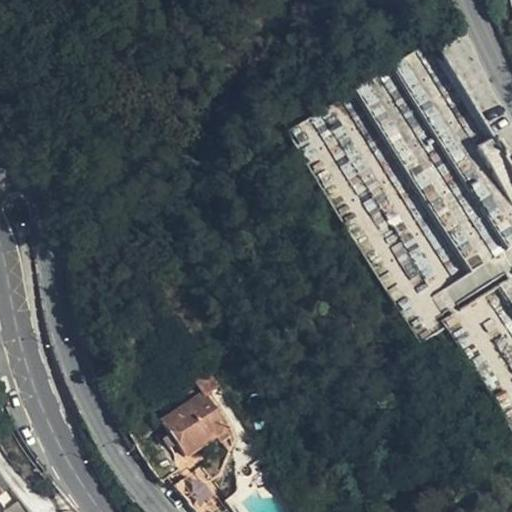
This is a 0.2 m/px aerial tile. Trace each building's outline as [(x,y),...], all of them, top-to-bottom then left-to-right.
[(501,191),(511,184),(511,176),(488,141),(475,150),(501,191)] [(207,370),(182,388),(193,402),(161,426),(169,437),(176,445),(185,458),(216,436),(225,430),(226,429),(205,397),(218,387),(207,370)] [(230,437),(225,430),(216,436),(221,444),(230,437)] [(176,445),(169,437),(161,443),(168,452),(176,445)] [(201,468),(172,489),(191,511),(213,511),(228,500),(201,468)] [(0,497),(9,490),(0,476),(0,497)] [(14,511),(7,502),(0,507),(0,511),(14,511)]
